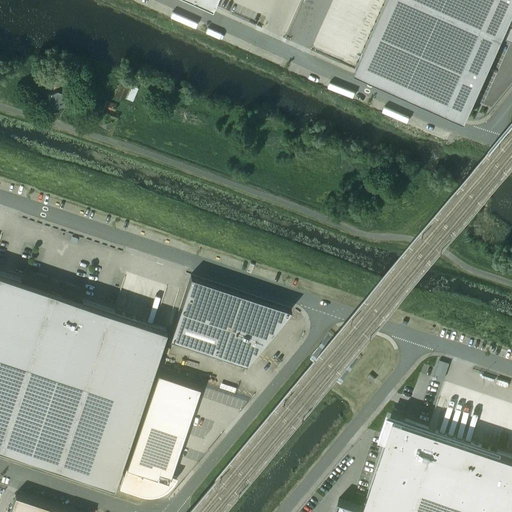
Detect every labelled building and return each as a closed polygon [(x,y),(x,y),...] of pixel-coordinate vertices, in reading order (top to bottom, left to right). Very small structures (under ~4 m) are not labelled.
[(511,0),(385,0),(354,69),(465,119),(502,36),(511,40),(511,0)] [(123,99),(130,83),(121,79),(114,95),(123,99)] [(65,104),(67,97),(64,90),(61,88),(63,83),(56,80),(53,87),(49,89),(46,97),(49,104),(57,107),(65,104)] [(115,119),(118,111),(114,110),(116,103),(106,100),(104,106),(96,103),(94,111),(115,119)] [(0,271),(0,445),(113,484),(162,340),(166,327),(0,271)] [(191,274),(170,336),(246,362),(291,308),(191,274)] [(439,359),(435,373),(444,376),(449,362),(439,359)] [(158,372),(119,485),(144,493),(148,493),(153,493),(158,492),(162,490),(166,488),(169,485),(172,481),(175,478),(176,476),(170,474),(200,385),(158,372)] [(366,377),(372,382),(373,381),(375,379),(375,378),(369,373),(366,377)] [(339,498),(334,511),(478,511),(499,450),(394,415),(363,507),(339,498)] [(511,511),(511,454),(499,450),(478,511),(511,511)] [(72,511),(15,493),(8,511),(72,511)]
